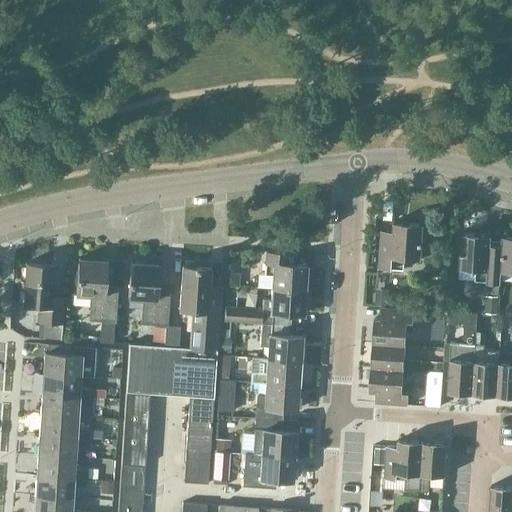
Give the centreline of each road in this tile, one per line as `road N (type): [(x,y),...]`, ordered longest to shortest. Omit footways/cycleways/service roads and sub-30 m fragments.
road 1 (residential): [(0,222),(136,189),(356,162)]
road 2 (residential): [(338,412),(356,162)]
road 3 (residential): [(338,412),(482,420),(480,457)]
road 4 (residential): [(511,180),(425,161),(356,162)]
